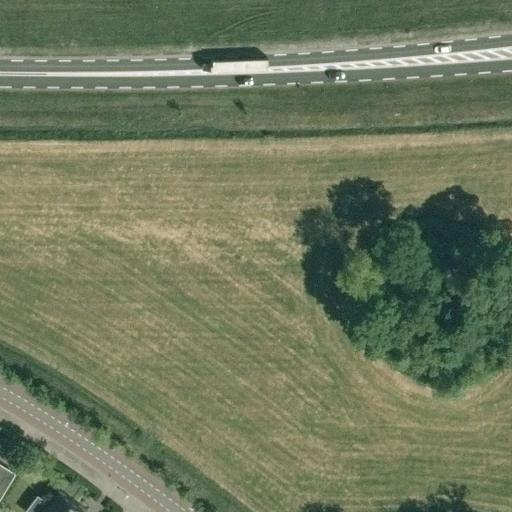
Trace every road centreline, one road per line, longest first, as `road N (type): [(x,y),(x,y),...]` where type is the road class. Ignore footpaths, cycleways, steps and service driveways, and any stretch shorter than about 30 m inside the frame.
road 1 (primary): [(511,41),(158,72)]
road 2 (primary): [(158,72),(511,63)]
road 3 (tertiary): [(176,511),(0,392)]
road 4 (primary): [(0,73),(158,72)]
